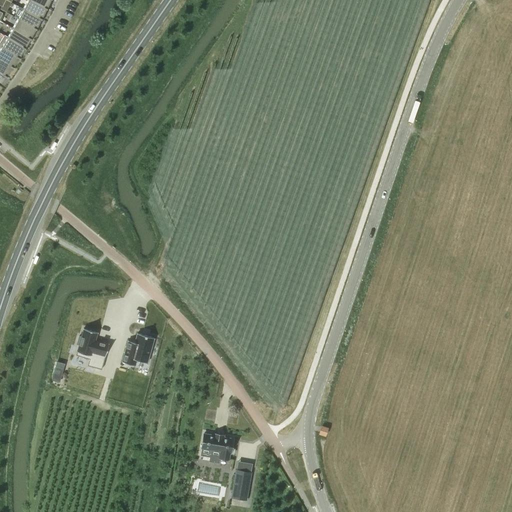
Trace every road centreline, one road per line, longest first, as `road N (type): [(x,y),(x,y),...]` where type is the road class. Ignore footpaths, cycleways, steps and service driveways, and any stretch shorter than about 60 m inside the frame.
road 1 (tertiary): [(309,436),(313,399),(426,67),(458,0)]
road 2 (secondary): [(0,309),(54,177),(170,0)]
road 3 (unclassified): [(131,270),(205,347),(277,449),(309,436)]
road 4 (residential): [(0,104),(62,0)]
